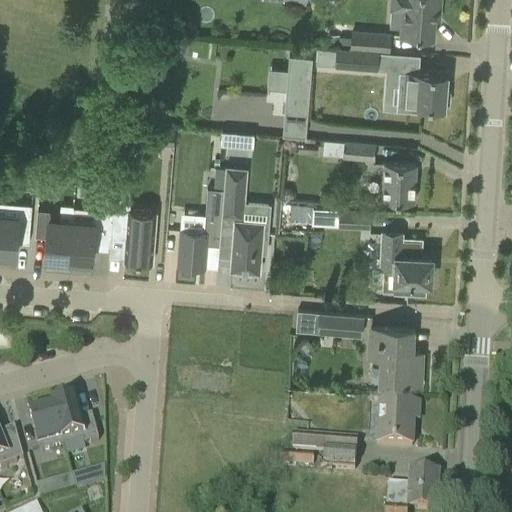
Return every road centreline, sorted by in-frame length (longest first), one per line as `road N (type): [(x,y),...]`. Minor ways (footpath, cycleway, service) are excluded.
road 1 (tertiary): [(480,307),(498,0)]
road 2 (tertiary): [(466,488),(480,307)]
road 3 (residential): [(147,351),(135,511)]
road 4 (residential): [(0,389),(147,351)]
road 5 (residential): [(0,296),(151,301)]
